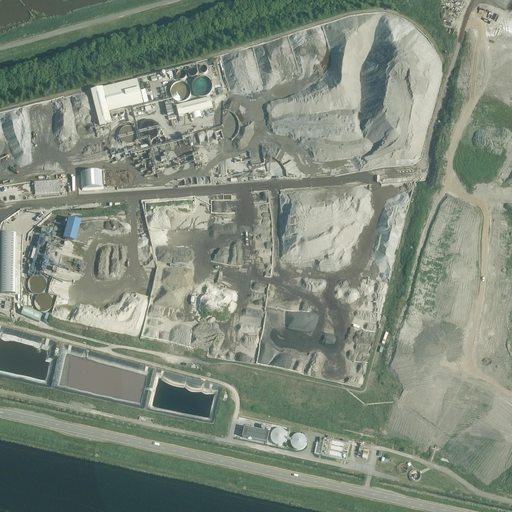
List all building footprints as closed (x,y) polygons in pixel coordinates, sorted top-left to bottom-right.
[(103,88),(109,113),(143,104),(137,80),(103,88)] [(215,85),(218,95),(224,93),(221,83),(215,85)] [(103,89),(91,91),(100,126),(111,123),(103,89)] [(177,107),(179,117),(213,108),(210,99),(177,107)] [(171,102),(165,103),(167,115),(173,114),(171,102)] [(176,150),(157,154),(159,162),(178,159),(176,150)] [(203,161),(201,152),(193,154),(194,162),(203,161)] [(256,159),(252,160),(251,155),(246,156),(247,161),(251,161),(252,165),(257,164),(256,159)] [(80,173),(82,191),(103,189),(102,172),(80,173)] [(58,181),(34,183),(35,195),(59,193),(58,181)] [(68,219),(63,240),(75,243),(81,223),(68,219)] [(1,233),(0,287),(0,293),(15,293),(16,233),(1,233)] [(191,296),(180,294),(174,323),(186,325),(191,296)] [(22,309),(19,317),(38,323),(41,316),(22,309)] [(166,339),(160,337),(157,346),(163,348),(166,339)] [(165,348),(171,350),(174,338),(168,337),(165,348)] [(245,427),(242,437),(267,443),(269,433),(245,427)] [(271,443),(285,446),(288,432),(275,428),(271,443)] [(291,441),(291,443),(292,446),(293,448),(295,449),(297,450),(299,450),(302,450),(304,449),(305,447),(306,445),(307,443),(307,440),(306,438),(304,436),(302,435),(300,435),(297,435),(295,435),(293,437),(292,439),(291,441)] [(321,455),(323,455),(323,456),(341,460),(343,454),(348,455),(349,447),(350,444),(326,439),(326,440),(320,438),(318,448),(317,454),(320,455),(321,455)]
